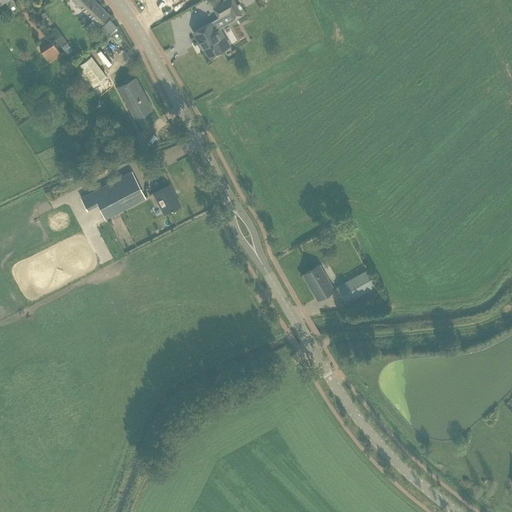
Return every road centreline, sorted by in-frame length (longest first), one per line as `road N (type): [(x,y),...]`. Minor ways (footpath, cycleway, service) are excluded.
road 1 (tertiary): [(457,511),(359,425),(255,254)]
road 2 (tertiary): [(231,209),(117,0)]
road 3 (track): [(313,352),(343,338),(469,326),(511,298)]
